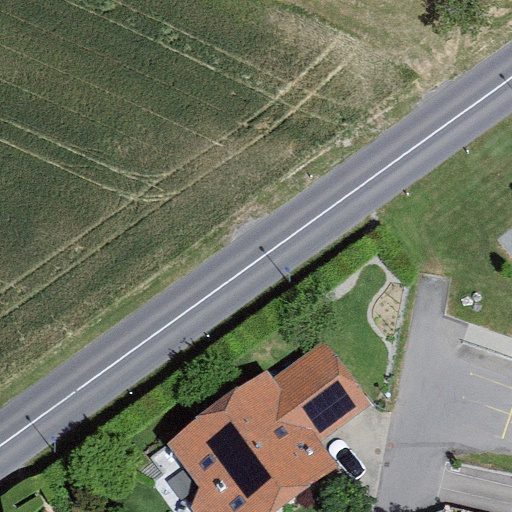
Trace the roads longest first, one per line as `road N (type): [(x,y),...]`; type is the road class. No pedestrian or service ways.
road 1 (tertiary): [(0,448),(511,76)]
road 2 (unknown): [(391,485),(510,511)]
